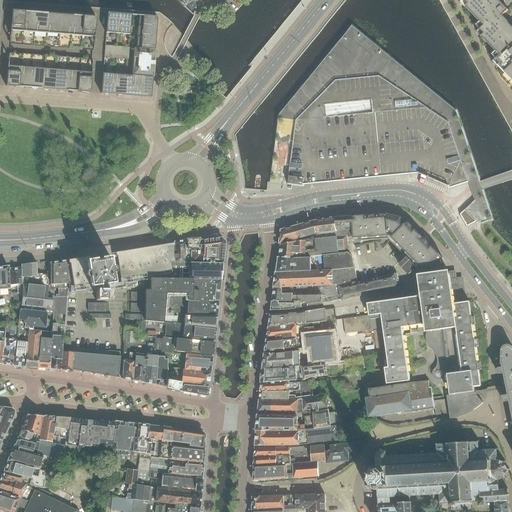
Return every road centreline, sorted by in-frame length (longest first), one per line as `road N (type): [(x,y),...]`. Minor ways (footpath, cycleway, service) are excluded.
road 1 (secondary): [(511,306),(424,193),(386,187),(253,210)]
road 2 (secondary): [(274,218),(378,199),(417,207),(511,325)]
road 3 (residential): [(0,91),(6,4),(96,11),(94,104)]
road 4 (unclassified): [(26,402),(213,424)]
road 5 (unclassified): [(236,222),(215,405)]
road 6 (unclassified): [(215,405),(35,377)]
road 7 (unclassified): [(249,409),(268,232)]
road 8 (secondary): [(234,112),(326,0)]
